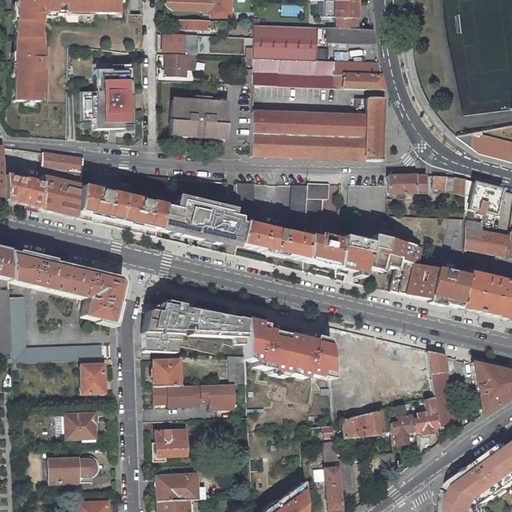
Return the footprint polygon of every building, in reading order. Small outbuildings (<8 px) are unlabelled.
[(40,102),(40,95),(40,71),(40,39),(38,39),(38,21),(44,15),(66,15),(69,13),(71,13),(71,15),(85,15),(85,13),(88,13),(90,15),(115,15),(115,1),(113,1),(112,0),(16,0),(17,10),(14,10),(14,52),(16,54),(16,59),(14,59),(14,65),(16,65),(16,75),(14,78),(13,101),(24,102),(24,99),(28,99),(30,102),(40,102)] [(229,0),(165,0),(166,6),(172,10),(210,11),(210,17),(229,18),(229,0)] [(323,17),(334,17),(333,29),(356,30),(356,16),(357,2),(323,1),(323,17)] [(253,12),(236,12),(236,22),(253,23),(253,12)] [(214,22),(208,21),(178,20),(178,27),(181,27),(181,30),(207,31),(207,29),(214,29),(214,22)] [(315,28),(252,26),(252,39),(252,51),(251,58),(251,66),(251,70),(251,73),(251,76),(251,85),(251,87),(383,91),(377,64),(314,62),(315,28)] [(333,29),(327,29),(326,41),(372,43),(371,30),(356,30),(333,29)] [(162,35),(162,52),(182,53),(182,36),(162,35)] [(165,55),(164,77),(184,78),(185,70),(185,56),(165,55)] [(194,56),(185,56),(185,70),(193,70),(194,56)] [(195,71),(203,71),(203,62),(194,63),(195,71)] [(78,86),(79,122),(87,122),(87,126),(88,126),(93,126),(93,131),(109,131),(109,128),(130,127),(129,76),(125,76),(125,66),(109,66),(109,65),(93,65),(93,81),(97,81),(97,86),(93,86),(78,86)] [(244,76),(243,76),(243,85),(251,85),(251,76),(244,76)] [(175,137),(192,138),(193,130),(199,131),(199,134),(210,135),(212,112),(208,107),(208,99),(194,98),(193,102),(178,101),(178,104),(173,107),(170,107),(169,129),(172,129),(175,134),(175,137)] [(353,116),(250,113),(248,157),(380,162),(383,100),(354,99),(353,116)] [(483,133),(458,138),(481,154),(500,160),(504,145),(482,140),(483,133)] [(511,147),(504,145),(500,160),(511,162),(511,147)] [(82,159),(41,153),(41,168),(64,171),(68,171),(67,183),(63,182),(41,177),(40,185),(40,210),(76,218),(77,212),(76,212),(79,187),(80,178),(80,171),(82,159)] [(94,172),(80,171),(80,178),(93,180),(94,172)] [(118,182),(132,183),(131,190),(165,193),(168,179),(119,175),(118,182)] [(40,185),(2,176),(3,201),(40,210),(40,185)] [(386,177),(386,186),(386,195),(396,195),(404,194),(425,194),(424,176),(386,177)] [(432,176),(431,190),(453,191),(453,195),(464,196),(464,182),(464,180),(453,178),(432,176)] [(500,191),(464,182),(464,196),(464,209),(466,210),(466,211),(473,212),(472,215),(487,218),(488,216),(491,216),(491,218),(492,218),(492,217),(494,217),(500,191)] [(251,185),(235,184),(237,217),(253,216),(251,185)] [(328,185),(306,185),(306,187),(304,227),(304,232),(319,233),(321,200),(326,200),(327,199),(328,185)] [(288,226),(304,227),(306,187),(291,186),(288,226)] [(359,279),(361,273),(362,268),(382,273),(385,268),(393,270),(388,292),(457,309),(464,277),(465,275),(461,275),(462,250),(463,222),(463,220),(387,217),(387,216),(386,200),(386,195),(386,186),(348,186),(346,219),(357,219),(352,242),(337,238),(337,242),(335,269),(335,273),(344,275),(345,272),(352,274),(351,277),(359,279)] [(158,226),(162,207),(145,203),(146,201),(142,200),(141,202),(106,194),(106,192),(102,191),(102,193),(79,187),(76,212),(77,212),(138,227),(156,231),(158,226)] [(235,246),(240,225),(237,224),(237,218),(225,215),(226,209),(179,198),(178,204),(176,210),(172,209),(162,207),(158,226),(181,232),(180,237),(186,239),(187,236),(203,239),(203,238),(221,242),(221,243),(227,244),(235,246)] [(462,250),(494,256),(504,258),(507,237),(483,233),(483,234),(479,233),(480,225),(463,222),(462,250)] [(240,225),(235,246),(302,261),(303,238),(241,224),(240,225)] [(181,232),(158,226),(156,231),(180,237),(181,232)] [(302,261),(313,264),(325,266),(335,269),(337,242),(328,239),(328,237),(325,236),(324,238),(316,236),(315,240),(303,237),(303,238),(302,261)] [(202,242),(226,248),(227,244),(221,243),(221,242),(203,238),(203,239),(202,242)] [(7,280),(7,283),(83,301),(79,318),(111,325),(120,289),(113,278),(103,276),(6,253),(7,281),(7,280)] [(491,280),(465,274),(465,275),(464,277),(457,309),(473,313),(504,320),(511,286),(511,283),(511,259),(504,258),(494,256),(491,273),(492,273),(491,280)] [(478,269),(464,266),(463,274),(476,276),(478,269)] [(361,273),(359,279),(358,285),(366,287),(369,275),(361,273)] [(7,290),(0,290),(0,355),(10,353),(8,298),(7,290)] [(22,298),(8,298),(10,353),(11,364),(101,361),(101,346),(24,349),(22,298)] [(242,346),(242,327),(234,325),(235,321),(232,320),(232,321),(226,320),(227,319),(193,310),(192,313),(178,310),(179,307),(162,303),(153,308),(152,313),(147,312),(145,313),(140,333),(140,335),(144,335),(148,353),(174,354),(180,325),(188,327),(186,337),(232,339),(232,346),(242,346)] [(242,346),(243,358),(243,360),(253,363),(252,367),(302,380),(304,375),(328,381),(328,378),(327,370),(325,342),(312,338),(311,343),(262,331),(262,327),(251,324),(241,321),(242,327),(242,346)] [(371,357),(371,340),(359,337),(361,357),(371,357)] [(454,426),(442,356),(425,352),(429,375),(430,381),(433,398),(437,428),(454,426)] [(243,358),(227,357),(228,385),(232,385),(244,384),(243,360),(243,358)] [(351,380),(357,380),(355,360),(344,361),(343,358),(332,359),(333,369),(334,377),(344,377),(344,380),(351,379),(351,380)] [(151,362),(152,387),(178,387),(177,361),(151,362)] [(477,364),(471,363),(480,417),(511,395),(511,372),(511,373),(509,372),(495,369),(477,364)] [(88,366),(78,366),(79,395),(99,395),(98,381),(102,380),(102,379),(101,367),(100,367),(88,368),(88,366)] [(228,385),(199,386),(200,403),(208,403),(209,410),(217,409),(217,405),(233,405),(232,385),(228,385)] [(178,387),(152,387),(152,399),(158,399),(159,404),(166,404),(166,408),(191,407),(191,403),(200,403),(199,386),(178,387)] [(410,421),(412,432),(419,431),(420,435),(431,434),(430,430),(437,428),(433,398),(423,400),(425,413),(415,415),(416,420),(411,421),(410,421)] [(353,404),(354,417),(367,414),(366,402),(353,404)] [(407,404),(392,408),(393,408),(394,419),(396,419),(397,423),(389,424),(390,436),(394,435),(396,446),(406,444),(405,433),(412,432),(410,421),(411,421),(410,416),(409,416),(407,404)] [(382,435),(379,411),(367,414),(354,417),(340,420),(342,439),(382,435)] [(64,438),(65,440),(94,439),(93,414),(64,416),(64,417),(64,438)] [(64,417),(54,417),(55,439),(64,438),(64,417)] [(322,427),(322,440),(332,440),(332,427),(322,427)] [(164,457),(185,456),(184,431),(154,432),(154,443),(155,455),(152,455),(152,462),(164,462),(164,457)] [(511,437),(453,480),(444,497),(443,511),(475,511),(475,509),(480,500),(482,498),(486,503),(498,494),(496,492),(504,486),(506,489),(511,484),(511,437)] [(324,469),(323,469),(327,511),(326,511),(341,511),(340,497),(337,460),(335,443),(323,444),(324,469)] [(382,471),(395,469),(393,454),(380,455),(382,471)] [(76,459),(47,460),(48,485),(77,483),(77,475),(88,475),(92,473),(94,470),(94,465),(91,462),(87,460),(76,461),(76,459)] [(348,459),(337,460),(340,497),(352,496),(352,490),(351,490),(348,459)] [(191,500),(204,500),(204,491),(196,491),(196,488),(195,475),(175,476),(175,473),(160,474),(160,477),(155,477),(155,480),(154,481),(153,484),(153,486),(153,487),(155,489),(156,502),(187,501),(191,500)] [(261,511),(302,511),(301,483),(261,511)] [(496,492),(498,494),(506,489),(504,486),(496,492)] [(475,511),(481,511),(481,506),(486,503),(482,498),(480,500),(475,509),(475,511)] [(187,511),(187,501),(156,502),(156,511),(187,511)] [(91,503),(76,503),(75,511),(106,511),(107,506),(91,506),(91,503)]
